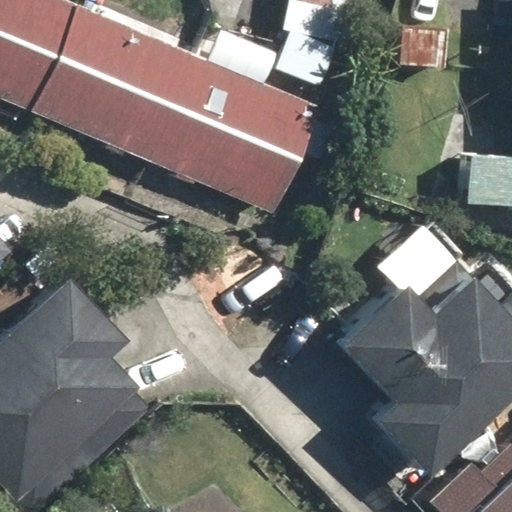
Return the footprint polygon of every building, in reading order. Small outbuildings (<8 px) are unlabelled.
[(62,0),(0,0),(0,101),(268,214),(314,105),(254,80),(268,47),(211,23),(197,56),(62,0)] [(328,47),(321,44),(330,0),(280,0),(275,27),(283,28),(267,69),(313,87),(328,47)] [(511,152),(458,150),(456,206),(511,208),(511,152)] [(410,226),(367,266),(389,289),(331,343),(376,392),(357,410),(411,468),(511,374),(511,283),(486,308),(410,226)] [(53,277),(0,324),(0,503),(8,511),(21,511),(140,404),(93,354),(110,339),(53,277)] [(511,511),(511,424),(422,502),(431,511),(511,511)]
